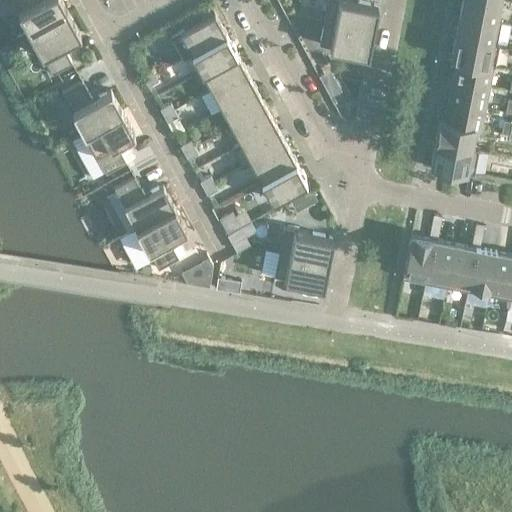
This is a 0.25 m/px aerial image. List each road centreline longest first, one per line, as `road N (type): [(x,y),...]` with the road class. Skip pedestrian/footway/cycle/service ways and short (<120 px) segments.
road 1 (residential): [(220,241),(108,36)]
road 2 (residential): [(247,0),(336,158),(364,162)]
road 3 (residential): [(396,0),(364,162)]
road 4 (residential): [(360,188),(511,216)]
road 5 (residential): [(360,188),(332,325)]
